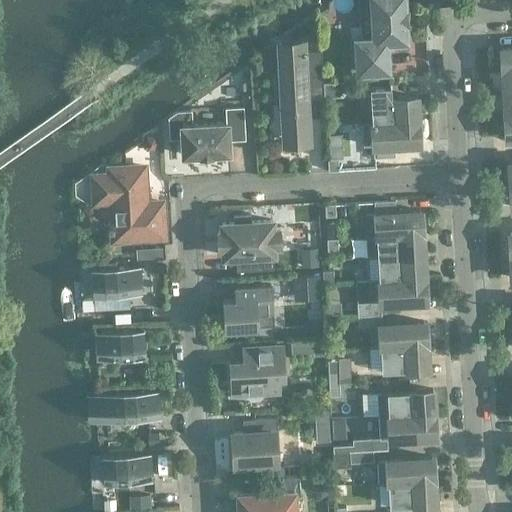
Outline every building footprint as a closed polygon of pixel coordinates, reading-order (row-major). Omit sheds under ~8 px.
[(374,37),(356,38),(358,71),(389,70),(387,41),(407,40),(406,23),(409,22),(409,21),(408,10),(408,9),(405,9),(404,0),(365,0),(367,12),(373,11),(374,37)] [(324,93),(324,94),(334,93),(333,81),(323,82),(321,42),(319,42),(320,48),(306,49),(306,47),(303,47),(303,39),(301,39),(301,40),(280,56),(280,60),(281,70),(277,70),(277,67),(275,67),(277,106),(279,106),(279,104),(283,104),(284,128),(308,127),(306,94),(324,93)] [(511,46),(501,48),(503,70),(511,69),(511,46)] [(511,91),(511,69),(503,70),(504,92),(511,91)] [(370,87),(372,121),(417,119),(416,96),(390,98),(390,86),(370,87)] [(177,110),(169,116),(170,138),(182,137),(183,154),(200,153),(200,155),(202,154),(202,153),(210,153),(210,154),(212,154),(212,153),(230,152),(229,139),(245,138),(243,106),(226,107),(227,122),(192,124),(191,109),(177,110)] [(419,141),(417,119),(372,121),(363,122),(364,144),(373,144),(374,156),(394,155),(393,143),(419,141)] [(328,158),(328,170),(339,169),(338,157),(328,158)] [(162,202),(146,203),(144,166),(110,168),(110,175),(100,175),(101,201),(111,200),(113,224),(109,224),(110,243),(124,242),(124,238),(164,236),(162,202)] [(366,213),(367,236),(422,233),(420,210),(395,212),(394,200),(375,201),(375,213),(366,213)] [(335,203),(325,204),(326,216),(336,215),(335,203)] [(349,205),(341,206),(341,214),(349,213),(349,205)] [(224,255),(236,254),(237,270),(263,269),(262,253),(274,252),(273,244),(280,244),(280,227),(272,227),(272,219),(251,221),(250,214),(234,215),(234,222),(222,222),(222,230),(218,231),(219,247),(223,247),(224,255)] [(423,254),(422,233),(367,236),(368,257),(378,257),(423,254)] [(337,238),(327,238),(327,250),(338,250),(337,238)] [(161,247),(135,249),(135,259),(162,257),(161,247)] [(317,248),(300,249),(301,267),(318,266),(317,248)] [(424,276),(423,254),(378,257),(379,278),(424,276)] [(141,266),(91,268),(93,295),(143,292),(141,266)] [(333,269),(328,269),(322,269),(323,281),(333,281),(333,269)] [(318,274),(292,276),(293,300),(320,298),(318,274)] [(425,298),(424,276),(379,278),(379,279),(369,279),(371,301),(357,302),(357,314),(381,312),(381,301),(425,298)] [(236,299),(222,300),(224,328),(258,326),(257,311),(273,310),(272,285),(236,287),(236,299)] [(132,321),(131,309),(115,310),(116,322),(132,321)] [(382,324),(381,312),(357,314),(358,325),(374,324),(375,346),(381,346),(426,344),(425,321),(382,324)] [(145,329),(95,332),(96,358),(146,356),(145,329)] [(325,338),(313,339),(314,354),(326,353),(325,338)] [(249,346),(249,344),(241,344),(242,360),(230,361),(232,392),(248,392),(248,396),(251,399),(259,399),(262,395),(262,391),(273,390),(273,393),(281,392),(280,379),(286,378),(285,362),(284,362),(283,344),(249,346)] [(427,366),(426,344),(381,346),(382,369),(427,366)] [(328,371),(329,383),(339,383),(338,371),(328,371)] [(340,394),(339,383),(329,383),(329,395),(340,394)] [(432,389),(378,392),(379,414),(434,411),(432,389)] [(160,390),(98,393),(100,420),(162,417),(160,390)] [(376,436),(377,448),(387,448),(386,436),(435,434),(434,411),(379,414),(380,436),(376,436)] [(277,417),(251,418),(251,431),(234,432),(236,463),(275,460),(274,431),(277,431),(277,417)] [(159,432),(148,433),(149,446),(160,445),(159,432)] [(377,448),(376,436),(352,438),(353,443),(333,444),(333,451),(349,450),(373,449),(377,448)] [(374,461),(373,449),(349,450),(350,462),(374,461)] [(333,451),(332,451),(333,467),(350,466),(350,462),(349,450),(333,451)] [(152,453),(102,455),(103,482),(153,479),(152,453)] [(389,481),(389,482),(434,479),(432,457),(378,460),(379,482),(389,481)] [(274,477),(274,490),(237,493),(238,511),(296,511),(295,491),(300,490),(299,476),(274,477)] [(435,502),(434,479),(389,482),(390,504),(435,502)] [(150,495),(129,496),(130,508),(151,507),(150,495)]
